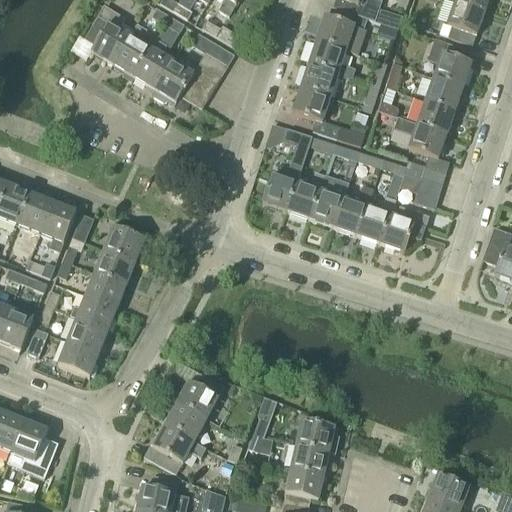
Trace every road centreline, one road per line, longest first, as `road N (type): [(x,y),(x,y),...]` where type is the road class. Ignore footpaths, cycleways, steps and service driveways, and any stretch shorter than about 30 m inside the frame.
road 1 (residential): [(444,320),(208,244)]
road 2 (residential): [(444,320),(511,92)]
road 3 (residential): [(208,244),(0,165)]
road 4 (residential): [(78,415),(118,394),(208,244)]
road 5 (residential): [(64,73),(229,172)]
road 6 (residential): [(229,172),(289,0)]
